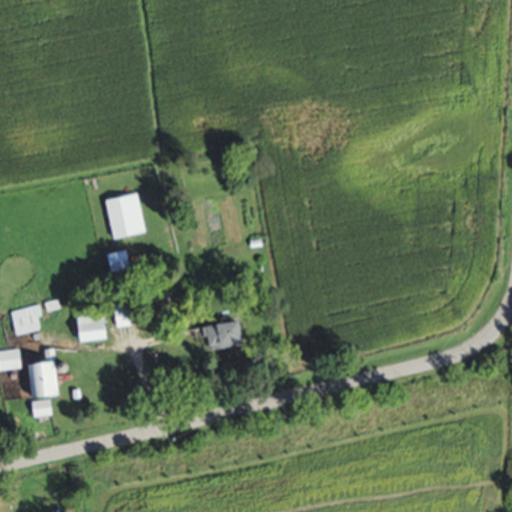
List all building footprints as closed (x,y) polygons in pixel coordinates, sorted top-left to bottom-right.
[(108,199),(116,238),(148,232),(140,193),(108,199)] [(45,329),(39,305),(12,311),(18,335),(45,329)] [(86,340),(113,340),(113,317),(86,317),(86,340)] [(256,341),(251,318),(209,327),(213,350),(256,341)] [(23,350),(0,350),(0,369),(23,369),(23,350)] [(61,361),(32,365),(36,399),(65,395),(61,361)] [(38,416),(55,412),(52,400),(35,403),(38,416)]
